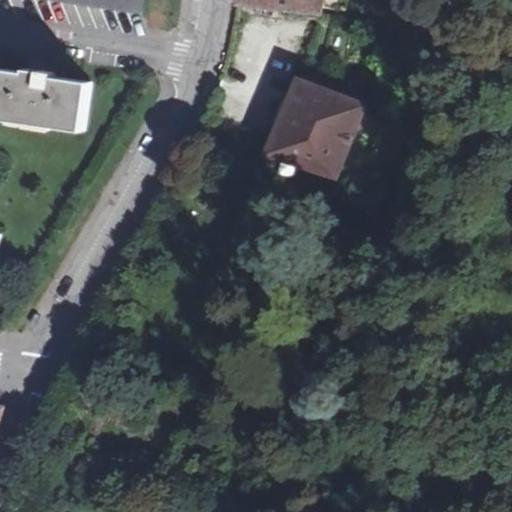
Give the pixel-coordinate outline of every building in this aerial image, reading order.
[(69,0),(147,11),(147,0),(69,0)] [(245,0),(245,2),(275,7),(308,12),(314,13),(324,15),(326,0),(245,0)] [(0,113),(90,127),(99,82),(60,75),(62,60),(48,58),(32,56),(30,71),(0,66),(0,113)] [(301,83),(279,156),(345,181),(369,110),(306,85),(301,83)] [(0,289),(9,229),(0,228),(0,289)] [(0,435),(8,412),(0,410),(0,435)] [(224,474),(207,473),(206,486),(223,488),(224,474)]
